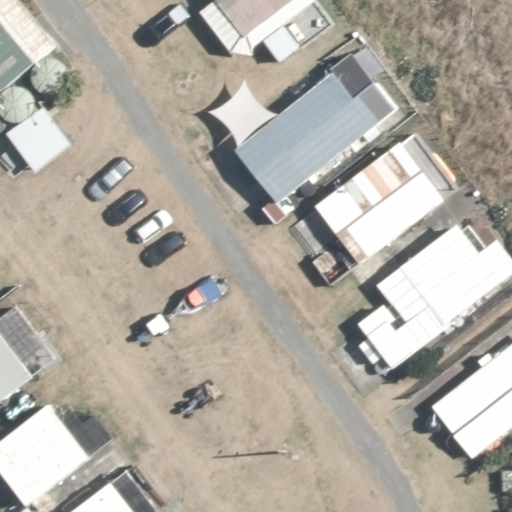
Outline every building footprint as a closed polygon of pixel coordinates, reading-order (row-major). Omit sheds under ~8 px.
[(17,0),(0,0),(0,96),(59,48),(17,0)] [(204,0),(193,8),(226,54),(262,58),(271,51),(282,66),(333,28),(312,0),(204,0)] [(395,108),(349,52),(229,149),(275,204),(395,108)] [(442,200),(397,141),(310,207),(354,266),(442,200)] [(475,255),(451,224),(372,287),(383,300),(348,328),(384,373),(511,270),(511,263),(493,240),(475,255)] [(0,402),(58,358),(15,303),(0,314),(0,402)] [(511,425),(511,332),(425,406),(471,460),(511,425)] [(0,503),(6,511),(20,511),(111,438),(91,414),(69,432),(47,404),(0,441),(0,503)] [(164,511),(127,465),(67,511),(164,511)]
